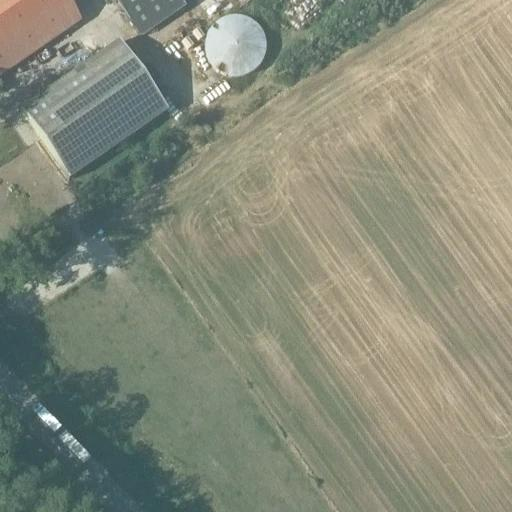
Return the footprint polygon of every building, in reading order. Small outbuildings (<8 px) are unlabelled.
[(0,0),(0,77),(81,22),(66,0),(0,0)] [(112,0),(140,39),(184,9),(177,0),(112,0)] [(265,56),(265,45),(263,35),(256,27),(250,21),(241,18),(230,19),(221,23),(214,28),(207,36),(205,49),(207,60),(210,67),(219,74),(225,78),(236,79),(247,77),(256,71),(262,65),(265,56)] [(168,113),(118,42),(19,111),(69,183),(168,113)] [(26,83),(14,90),(19,100),(32,93),(26,83)]
